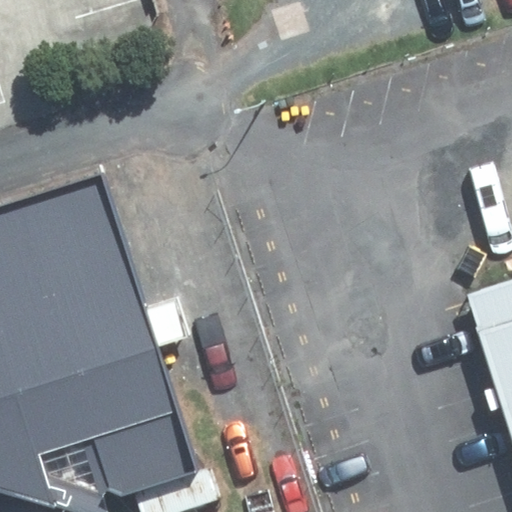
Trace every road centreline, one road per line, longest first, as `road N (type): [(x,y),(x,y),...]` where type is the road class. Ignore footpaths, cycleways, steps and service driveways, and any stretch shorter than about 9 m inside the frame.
road 1 (unknown): [(318,180),(511,125)]
road 2 (residential): [(181,104),(0,156)]
